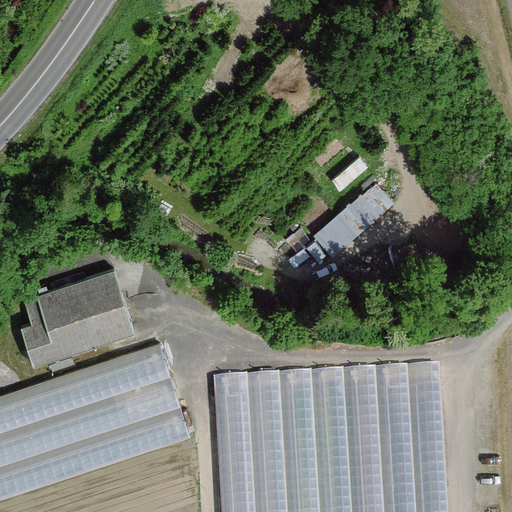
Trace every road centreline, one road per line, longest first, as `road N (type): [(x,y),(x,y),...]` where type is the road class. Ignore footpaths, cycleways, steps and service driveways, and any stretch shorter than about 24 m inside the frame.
road 1 (unknown): [(464,396),(200,342)]
road 2 (track): [(511,371),(464,396),(464,511)]
road 3 (secondary): [(0,125),(95,0)]
